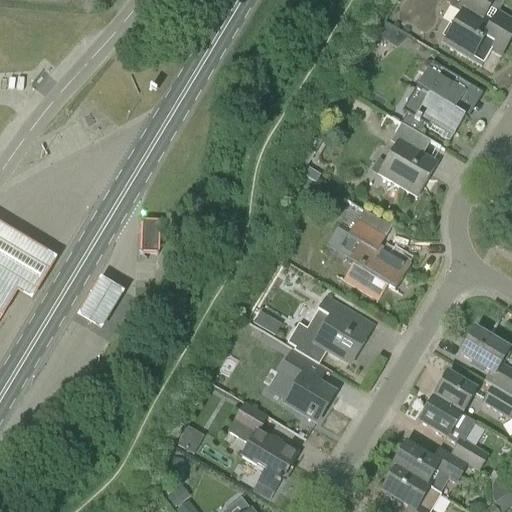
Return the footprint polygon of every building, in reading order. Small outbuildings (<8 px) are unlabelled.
[(461,15),(442,48),(481,71),(490,56),(498,61),(511,39),(482,22),(493,2),(494,2),(491,0),(464,0),(457,11),(462,14),(461,15)] [(397,50),(404,38),(382,26),(375,37),(397,50)] [(406,117),(400,126),(418,137),(424,127),(426,129),(427,129),(429,126),(452,139),(453,140),(464,121),(453,115),(465,95),(456,89),(459,84),(430,67),(415,92),(419,94),(406,117)] [(416,202),(436,167),(398,145),(385,169),(389,171),(382,182),(416,202)] [(346,241),(339,253),(355,263),(342,284),(377,305),(386,290),(394,295),(408,270),(378,251),(391,230),(360,211),(353,222),(356,224),(346,241)] [(142,258),(155,259),(156,259),(157,258),(158,257),(158,256),(159,228),(159,227),(158,226),(157,225),(143,224),(142,225),(141,225),(140,226),(140,227),(139,255),(139,256),(139,257),(140,257),(140,258),(141,258),(142,258)] [(0,240),(0,323),(13,302),(29,312),(53,272),(0,240)] [(76,329),(98,342),(120,306),(98,293),(76,329)] [(298,327),(286,345),(295,351),(294,352),(317,367),(327,350),(350,365),(364,343),(342,330),(349,319),(336,310),(324,303),(306,332),(298,327)] [(262,331),(268,320),(259,314),(252,326),(262,331)] [(484,386),(490,390),(511,403),(511,378),(498,371),(508,354),(475,333),(459,358),(490,377),(484,386)] [(277,376),(267,394),(275,399),(289,407),(299,414),(298,415),(315,426),(332,398),(317,389),(326,375),(311,366),(291,354),(277,376)] [(461,418),(461,417),(475,395),(447,379),(433,402),(461,418)] [(511,403),(490,390),(480,405),(508,423),(511,427),(511,403)] [(474,425),(461,417),(461,418),(433,402),(419,425),(455,447),(449,457),(467,467),(479,474),(488,458),(463,444),(474,425)] [(233,427),(228,436),(249,448),(241,461),(264,475),(258,486),(274,495),(296,458),(258,436),(267,422),(244,408),(233,427)] [(178,447),(196,454),(203,436),(186,428),(178,447)] [(467,467),(449,457),(441,452),(433,465),(405,448),(392,471),(428,492),(429,491),(425,489),(437,468),(459,480),(467,467)] [(176,472),(181,469),(182,462),(171,460),(169,471),(176,472)] [(416,511),(428,492),(392,471),(391,472),(395,474),(382,495),(410,511),(409,511),(416,511)] [(175,510),(189,498),(181,489),(167,500),(175,510)] [(494,506),(486,511),(508,511),(509,511),(500,501),(494,506)]
